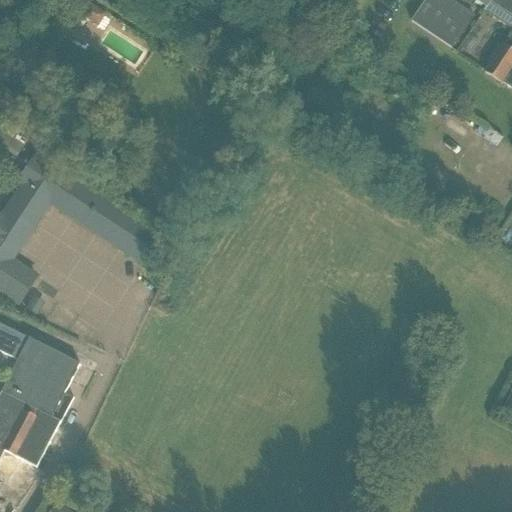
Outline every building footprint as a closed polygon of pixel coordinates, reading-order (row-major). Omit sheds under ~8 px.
[(448,0),(426,0),(411,22),(451,49),(473,16),(448,0)] [(472,0),(478,4),(486,9),(483,12),(484,13),(492,0),(472,0)] [(511,3),(507,0),(492,0),(484,13),(511,30),(511,3)] [(91,5),(82,18),(97,28),(106,16),(91,5)] [(511,52),(502,46),(484,73),(501,84),(502,83),(511,89),(511,52)] [(0,88),(0,114),(11,121),(23,103),(0,88)] [(0,132),(0,157),(11,165),(22,147),(0,132)] [(144,265),(161,238),(37,157),(20,184),(23,186),(50,204),(144,265)] [(0,216),(0,279),(12,262),(50,204),(23,186),(2,218),(0,216)] [(36,278),(12,262),(0,279),(0,292),(19,304),(36,278)] [(0,324),(0,353),(16,361),(15,362),(16,363),(28,339),(0,324)] [(0,459),(4,452),(36,469),(61,423),(73,399),(64,394),(80,365),(28,339),(16,363),(0,394),(0,459)]
